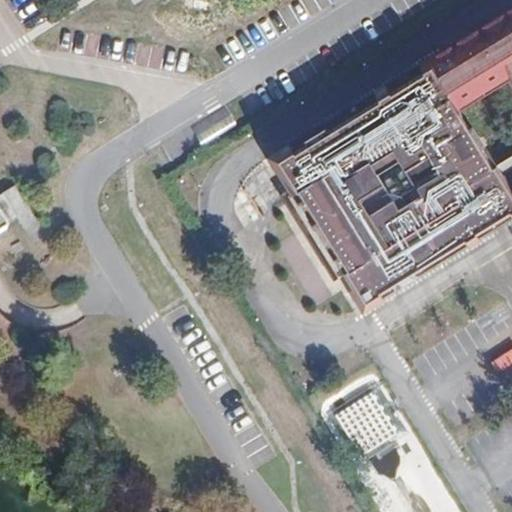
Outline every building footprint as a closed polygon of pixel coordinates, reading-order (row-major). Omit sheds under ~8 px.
[(323,132),(298,147),(278,159),(367,301),(385,289),(469,237),(482,229),(511,210),(511,13),(485,30),(463,43),(440,58),(427,66),(393,87),(380,95),(323,132)] [(463,43),(485,30),(484,25),(462,38),(463,43)] [(427,66),(440,58),(436,55),(425,61),(427,66)] [(380,95),(393,87),(390,83),(378,90),(380,95)] [(0,257),(14,249),(2,227),(0,222),(0,185),(35,165),(18,135),(0,105),(0,257)] [(278,159),(298,147),(295,143),(271,158),(291,193),(288,195),(339,278),(345,275),(365,310),(388,296),(385,289),(367,301),(278,159)] [(21,211),(8,219),(29,254),(42,247),(21,211)] [(482,229),(469,237),(473,242),(485,234),(482,229)] [(480,339),(475,342),(481,355),(511,339),(497,312),(472,324),(480,339)] [(459,511),(370,370),(320,401),(388,511),(459,511)]
